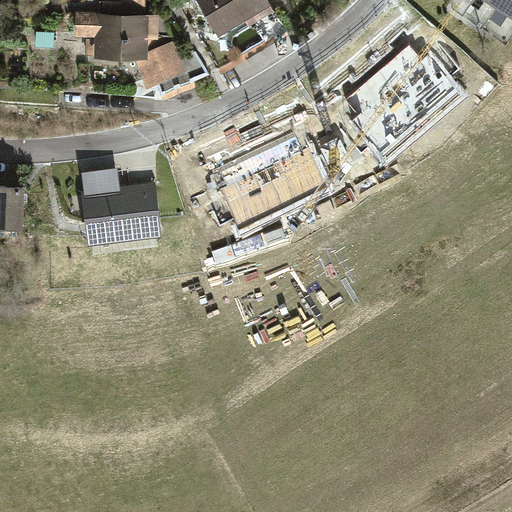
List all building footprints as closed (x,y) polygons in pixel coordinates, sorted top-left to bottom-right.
[(122,0),(123,1),(105,1),(104,10),(143,11),(143,0),(122,0)] [(199,0),(218,30),(268,0),(199,0)] [(511,0),(489,0),(511,15),(511,0)] [(195,80),(182,50),(176,52),(166,35),(156,35),(156,23),(146,23),(146,15),(100,14),(99,33),(99,39),(88,39),(88,53),(99,54),(98,55),(136,56),(137,61),(139,65),(141,66),(146,78),(154,75),(162,92),(195,80)] [(116,169),(85,173),(88,196),(118,192),(116,169)] [(21,187),(0,185),(0,237),(16,238),(16,234),(17,234),(17,225),(19,224),(21,187)] [(118,192),(88,196),(95,250),(158,242),(152,188),(118,192)]
